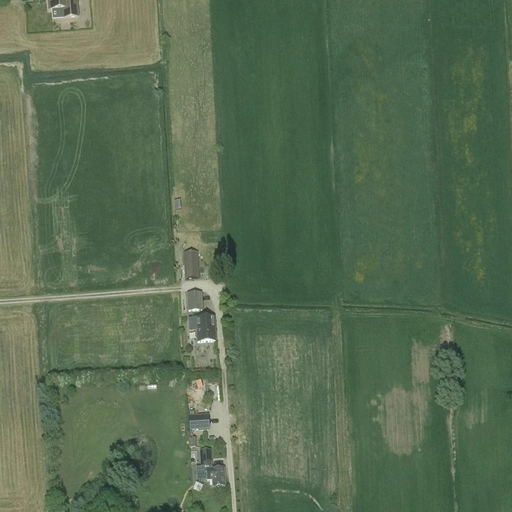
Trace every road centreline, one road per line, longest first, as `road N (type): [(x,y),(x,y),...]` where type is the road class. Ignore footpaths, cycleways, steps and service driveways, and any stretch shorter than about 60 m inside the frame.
road 1 (unclassified): [(218,288),(234,511)]
road 2 (track): [(346,511),(335,305)]
